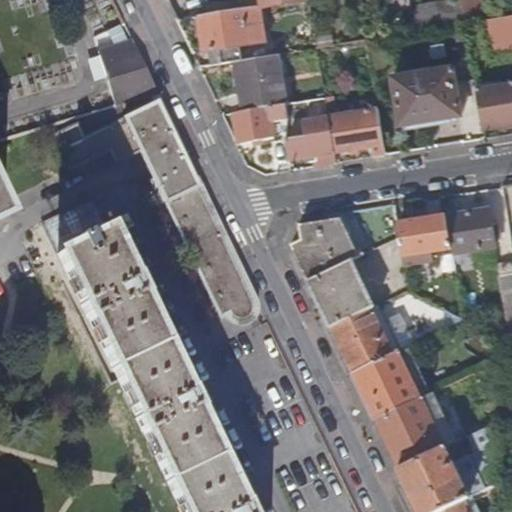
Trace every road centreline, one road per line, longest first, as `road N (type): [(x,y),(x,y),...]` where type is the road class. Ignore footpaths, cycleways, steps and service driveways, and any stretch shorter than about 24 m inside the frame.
road 1 (residential): [(387,511),(242,205)]
road 2 (residential): [(511,163),(242,205)]
road 3 (residential): [(242,205),(142,0)]
